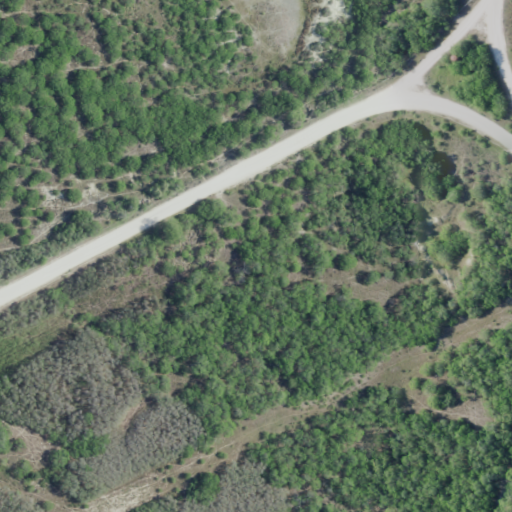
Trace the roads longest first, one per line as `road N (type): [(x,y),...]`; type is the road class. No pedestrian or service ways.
road 1 (residential): [(0,297),(403,87),(455,0)]
road 2 (residential): [(511,163),(403,87)]
